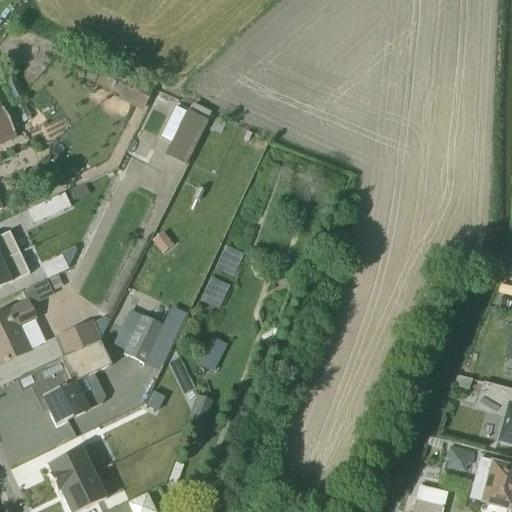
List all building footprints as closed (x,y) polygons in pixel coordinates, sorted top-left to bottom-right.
[(126,81),(116,101),(141,113),(150,92),(126,81)] [(0,146),(18,138),(0,98),(0,146)] [(176,110),(160,141),(170,146),(164,158),(184,168),(210,115),(191,105),(186,115),(176,110)] [(0,263),(20,254),(10,233),(0,237),(0,263)] [(161,234),(150,243),(160,256),(171,247),(161,234)] [(223,248),(213,271),(231,279),(242,256),(223,248)] [(0,289),(31,275),(20,254),(0,263),(0,289)] [(209,280),(198,303),(217,312),(228,289),(209,280)] [(26,306),(0,317),(0,367),(42,347),(32,324),(35,323),(29,310),(52,298),(45,283),(20,295),(26,306)] [(127,313),(111,347),(123,353),(122,357),(157,374),(184,317),(169,310),(161,329),(127,313)] [(91,322),(52,341),(62,361),(96,344),(100,343),(91,322)] [(206,337),(193,364),(214,376),(227,347),(206,337)] [(62,361),(30,375),(14,382),(20,395),(29,391),(41,416),(48,413),(56,429),(98,410),(85,381),(108,370),(96,344),(62,361)] [(511,394),(482,386),(475,413),(501,420),(494,444),(511,448),(511,394)] [(196,399),(185,431),(199,436),(210,404),(196,399)] [(87,448),(45,469),(49,477),(47,478),(55,496),(58,495),(65,511),(84,511),(104,503),(97,489),(105,485),(98,472),(91,476),(86,464),(93,460),(87,448)] [(462,476),(466,459),(450,456),(446,472),(462,476)] [(511,470),(477,462),(467,501),(505,511),(510,511),(511,507),(511,470)] [(173,465),(166,487),(172,489),(173,486),(175,487),(182,468),(173,465)] [(208,482),(194,489),(200,503),(215,496),(208,482)] [(440,511),(445,496),(418,489),(411,511),(440,511)] [(153,511),(146,496),(125,506),(127,511),(153,511)]
